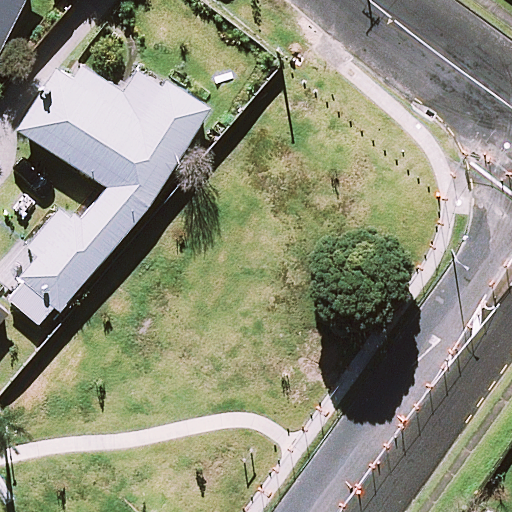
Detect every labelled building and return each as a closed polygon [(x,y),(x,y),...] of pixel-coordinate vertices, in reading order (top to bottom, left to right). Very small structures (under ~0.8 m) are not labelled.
[(0,0),(0,53),(24,10),(28,0),(0,0)] [(135,73),(126,88),(86,63),(77,78),(54,63),(15,126),(110,184),(82,221),(62,205),(32,245),(41,253),(4,302),(47,334),(173,166),(216,109),(164,77),(158,87),(135,73)] [(312,191),(236,160),(194,262),(165,250),(148,291),(224,322),(231,305),(267,319),(286,272),(279,269),(312,191)] [(201,397),(95,324),(53,386),(159,458),(201,397)] [(88,511),(55,511),(3,467),(0,470),(0,511),(123,511),(103,495),(88,511)]
